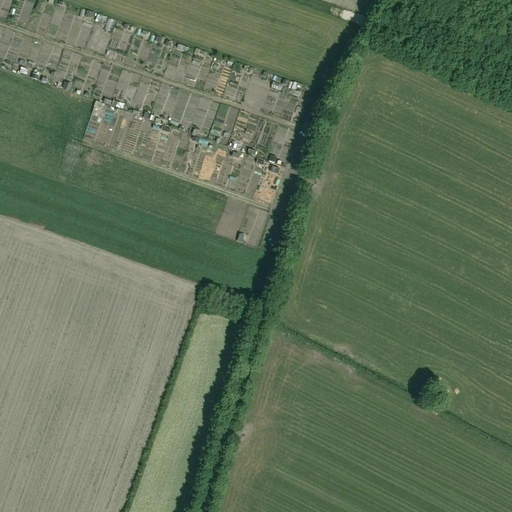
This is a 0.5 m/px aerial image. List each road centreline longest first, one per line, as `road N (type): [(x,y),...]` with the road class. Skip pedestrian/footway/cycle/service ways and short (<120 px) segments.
road 1 (unclassified): [(200,511),(319,102),(378,0)]
road 2 (track): [(365,20),(511,84)]
